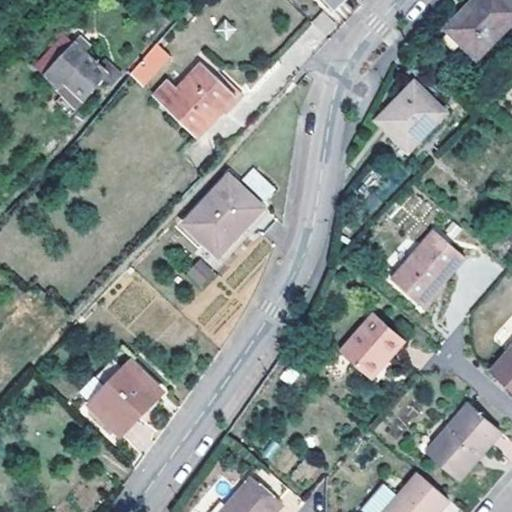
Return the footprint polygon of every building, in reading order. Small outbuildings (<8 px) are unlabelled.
[(321,0),(335,12),(347,0),(321,0)] [(474,67),(490,50),(511,28),(511,13),(498,0),(479,0),(460,20),(444,36),(474,67)] [(340,27),(325,14),(315,25),(329,39),(340,27)] [(143,82),(173,53),(159,39),(132,70),(143,82)] [(42,70),(61,52),(53,45),(35,62),(42,70)] [(113,86),(123,75),(106,60),(100,65),(77,45),(48,77),(61,90),(69,83),(87,99),(106,80),(113,86)] [(247,95),(212,57),(207,61),(237,96),(241,100),(247,95)] [(223,109),(237,96),(207,61),(181,86),(172,78),(155,93),(194,135),(223,109)] [(412,90),(374,128),(403,157),(441,120),(412,90)] [(228,113),(241,100),(237,96),(223,109),(228,113)] [(252,169),(242,179),(261,196),(271,187),(252,169)] [(226,175),(182,222),(218,254),(261,206),(226,175)] [(430,231),(387,281),(417,308),(437,285),(460,259),(430,231)] [(195,290),(214,279),(204,260),(184,270),(195,290)] [(441,288),(437,285),(417,308),(421,311),(441,288)] [(374,316),(341,353),(370,379),(403,341),(374,316)] [(511,348),(490,374),(511,392),(511,348)] [(134,363),(93,407),(125,436),(166,392),(134,363)] [(468,407),(450,428),(454,432),(432,458),(459,482),(501,435),(468,407)] [(450,428),(427,454),(432,458),(454,432),(450,428)] [(278,502),(289,490),(263,466),(223,511),(276,511),(281,506),(278,502)] [(441,511),(450,502),(419,476),(399,498),(384,485),(361,511),(362,511),(441,511)]
